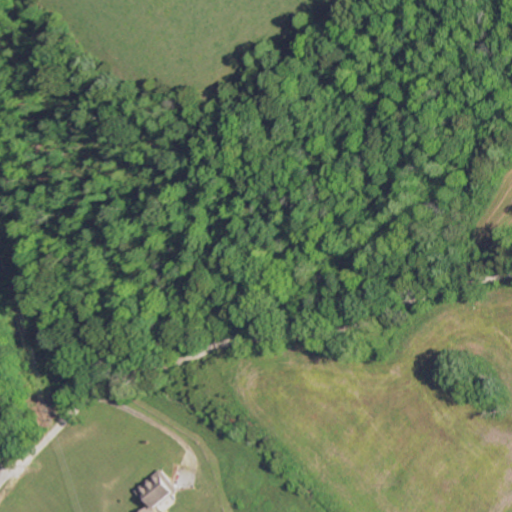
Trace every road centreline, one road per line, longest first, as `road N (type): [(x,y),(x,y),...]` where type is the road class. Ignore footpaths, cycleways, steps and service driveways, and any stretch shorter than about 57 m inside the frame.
road 1 (residential): [(511,274),(341,329),(240,338),(125,373),(0,479)]
road 2 (residential): [(352,325),(376,253),(416,208)]
